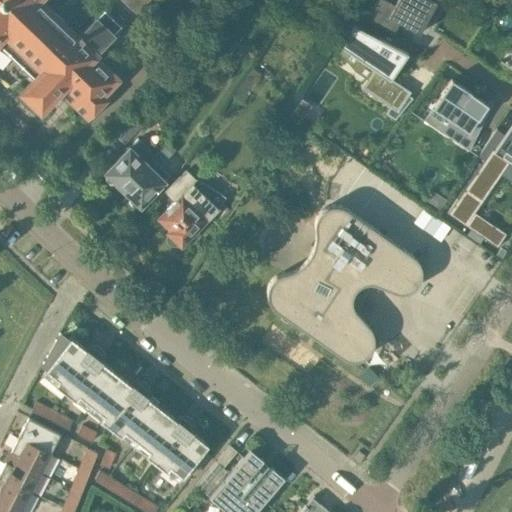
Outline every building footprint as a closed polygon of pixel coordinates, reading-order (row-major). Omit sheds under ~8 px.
[(0,0),(0,38),(4,35),(41,70),(22,91),(42,109),(61,89),(88,115),(111,91),(107,88),(118,77),(94,54),(123,24),(105,7),(79,34),(67,23),(69,21),(52,5),(50,7),(43,0),(0,0)] [(98,0),(122,22),(142,0),(143,0),(149,5),(153,0),(98,0)] [(396,0),(395,4),(387,0),(375,0),(366,19),(393,33),(399,21),(419,32),(426,18),(433,21),(444,0),(396,0)] [(220,7),(214,3),(209,11),(215,15),(220,7)] [(391,77),(402,61),(406,53),(407,53),(408,52),(379,37),(377,39),(353,23),(339,44),(374,68),(361,86),(391,106),(404,86),(391,77)] [(224,55),(213,71),(225,79),(236,63),(224,55)] [(233,94),(243,101),(258,79),(248,73),(233,94)] [(442,131),(469,149),(484,120),(479,116),(488,103),(472,93),(472,92),(451,78),(432,107),(450,119),(442,131)] [(125,143),(142,126),(132,115),(115,133),(125,143)] [(447,212),(465,224),(509,160),(511,161),(511,138),(498,129),(496,128),(478,155),(484,160),(458,198),(457,198),(447,212)] [(115,181),(123,189),(148,162),(155,154),(138,137),(105,171),(106,173),(106,178),(110,182),(114,182),(115,181)] [(155,154),(148,162),(123,189),(130,196),(129,196),(129,201),(133,205),(137,205),(138,204),(141,207),(167,181),(166,180),(171,175),(161,165),(166,160),(158,152),(155,154)] [(181,243),(181,244),(209,215),(212,218),(226,196),(197,178),(195,179),(186,170),(166,190),(176,199),(159,216),(168,225),(165,228),(169,231),(166,236),(167,241),(170,245),(176,246),(181,243)] [(426,201),(439,211),(441,208),(446,201),(433,191),(427,200),(426,201)] [(274,308),(275,309),(341,355),(343,356),(345,357),(346,358),(348,359),(350,359),(352,359),(354,359),(356,359),(357,359),(359,358),(361,358),(363,357),(364,356),(366,355),(367,354),(369,352),(370,351),(371,349),(372,348),(372,346),(373,344),(373,342),(374,341),(374,339),(374,337),(373,335),(373,333),(372,332),(372,330),(371,328),(370,327),(369,325),(356,311),(355,310),(354,309),(354,307),(353,306),(352,305),(352,303),(352,302),(352,300),(352,299),(352,297),(352,296),(352,295),(353,293),(353,292),(354,291),(355,289),(356,288),(357,287),(358,286),(359,285),(361,284),(362,283),(363,283),(365,282),(367,282),(368,282),(370,282),(371,282),(373,282),(374,283),(376,283),(377,284),(393,290),(395,291),(396,291),(398,292),(400,292),(402,292),(403,292),(405,291),(407,291),(408,290),(410,290),(411,289),(413,288),(414,287),(416,286),(417,284),(418,283),(419,281),(420,280),(420,278),(421,276),(421,275),(421,273),(421,271),(421,269),(421,268),(421,266),(420,264),(420,263),(419,261),(418,259),(417,258),(416,257),(414,255),(413,254),(346,208),(345,207),(344,206),(342,205),(340,205),(339,204),(337,204),(335,204),(334,204),(332,204),(330,204),(329,205),(327,205),(325,206),(324,207),(323,208),(321,209),(320,210),(319,211),(318,213),(317,215),(316,216),(315,218),(315,220),(314,222),(314,224),(314,226),(314,227),(315,229),(315,233),(315,236),(314,240),(313,243),(312,247),(311,250),(309,253),(307,256),(305,259),(303,261),(300,264),(297,266),(294,267),(291,269),(288,270),(285,271),(283,272),(281,272),(280,273),(278,273),(277,274),(275,275),(274,276),(272,278),(271,279),(270,281),(269,282),(268,284),(268,286),(267,287),(267,289),(267,291),(267,292),(267,294),(267,296),(267,298),(268,299),(269,301),(269,302),(270,304),(271,305),(273,306),(274,308)] [(433,234),(442,221),(423,208),(414,221),(433,234)] [(497,246),(506,233),(493,224),(484,237),(497,246)] [(495,255),(501,258),(504,254),(506,251),(501,247),(498,251),(495,255)] [(63,344),(56,339),(47,355),(52,359),(45,368),(58,378),(54,383),(65,391),(97,349),(92,345),(88,350),(70,336),(63,344)] [(97,349),(65,391),(75,399),(79,394),(91,404),(116,372),(99,358),(102,353),(97,349)] [(379,377),(368,365),(358,374),(370,386),(379,377)] [(134,385),(116,372),(91,404),(103,414),(100,418),(110,426),(143,385),(138,380),(134,385)] [(136,439),(162,407),(144,393),(148,389),(143,385),(110,426),(120,434),(124,430),(136,439)] [(31,409),(39,412),(43,404),(36,400),(31,409)] [(51,408),(43,404),(39,412),(46,416),(51,408)] [(179,421),(162,407),(136,439),(149,449),(145,454),(155,462),(188,420),(183,416),(179,421)] [(46,416),(54,420),(58,411),(51,408),(46,416)] [(58,411),(54,420),(61,424),(65,415),(58,411)] [(68,427),(73,419),(65,415),(61,424),(68,427)] [(60,432),(28,416),(18,435),(50,452),(60,432)] [(193,424),(188,420),(155,462),(165,470),(169,465),(182,475),(187,469),(194,474),(208,456),(202,450),(208,443),(189,429),(193,424)] [(77,432),(85,436),(89,427),(82,423),(77,432)] [(92,439),(96,431),(89,427),(85,436),(92,439)] [(18,435),(8,455),(40,471),(50,452),(18,435)] [(230,444),(216,461),(222,467),(236,450),(230,444)] [(82,459),(92,462),(96,451),(87,447),(82,459)] [(112,459),(115,451),(106,447),(103,455),(112,459)] [(209,496),(226,511),(261,469),(258,466),(263,459),(250,448),(229,472),(222,467),(216,461),(196,485),(209,496)] [(40,471),(8,455),(0,469),(0,475),(30,490),(40,471)] [(103,455),(100,463),(109,466),(112,459),(103,455)] [(265,472),(261,469),(226,511),(227,511),(254,511),(284,477),(271,465),(265,472)] [(75,479),(84,482),(89,471),(79,467),(75,479)] [(100,469),(95,477),(102,481),(107,473),(100,469)] [(102,481),(109,486),(114,478),(107,473),(102,481)] [(0,475),(0,499),(20,510),(30,490),(0,475)] [(117,491),(122,483),(114,478),(109,486),(117,491)] [(122,483),(117,491),(124,495),(129,488),(122,483)] [(131,500),(136,492),(129,488),(124,495),(131,500)] [(143,497),(136,492),(131,500),(138,505),(143,497)] [(73,511),(78,500),(68,496),(64,507),(73,511)] [(143,497),(138,505),(146,509),(151,502),(143,497)] [(330,511),(313,498),(301,511),(330,511)] [(0,511),(18,511),(20,510),(0,499),(0,511)] [(149,511),(154,511),(158,506),(151,502),(146,509),(149,511)]
